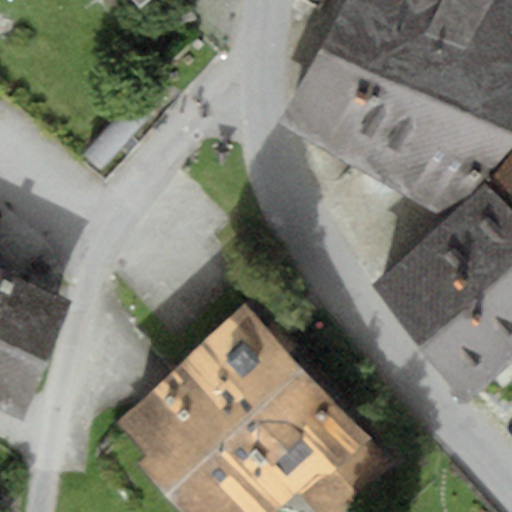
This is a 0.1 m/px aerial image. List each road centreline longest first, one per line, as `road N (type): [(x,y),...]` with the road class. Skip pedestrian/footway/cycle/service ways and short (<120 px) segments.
road 1 (secondary): [(511,486),(365,328),(286,211),(264,130),(266,0)]
road 2 (track): [(260,69),(194,114),(143,175),(72,362),(39,511)]
